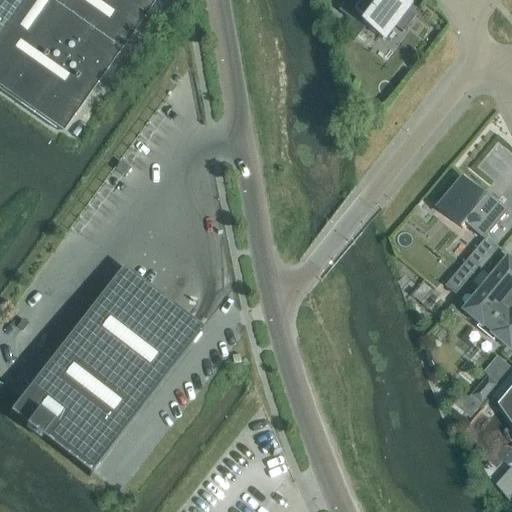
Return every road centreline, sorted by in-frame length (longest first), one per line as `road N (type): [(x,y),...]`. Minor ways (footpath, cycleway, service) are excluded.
road 1 (unknown): [(167,173),(31,312),(13,339),(12,360),(73,438),(88,446),(102,439),(201,301),(178,210)]
road 2 (unclassified): [(270,293),(297,286),(485,52)]
road 3 (unclassified): [(270,293),(212,0)]
road 4 (unclassified): [(345,511),(302,407),(270,293)]
